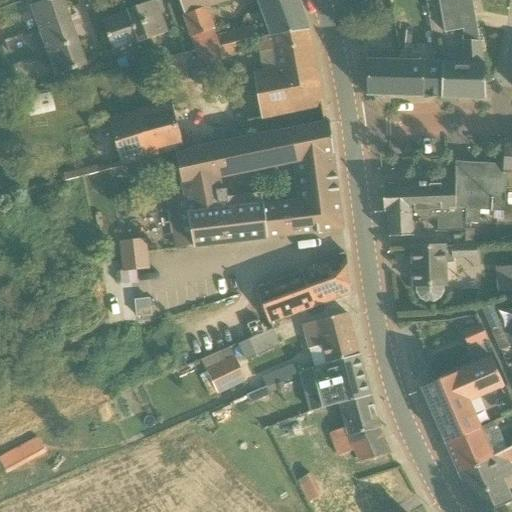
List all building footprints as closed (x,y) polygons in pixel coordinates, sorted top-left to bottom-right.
[(39,30),(70,18),(63,0),(46,0),(30,6),(39,30)] [(149,37),(168,30),(157,1),(159,0),(144,0),(145,4),(138,6),(149,37)] [(231,59),(230,52),(234,51),(232,44),(256,38),(259,49),(311,42),(309,29),(298,0),(179,0),(184,15),(182,15),(198,63),(204,61),(205,65),(231,59)] [(472,0),(438,0),(445,33),(463,29),(463,41),(480,41),(472,0)] [(509,14),(509,0),(485,0),(486,13),(509,14)] [(132,43),(149,37),(138,6),(128,10),(129,12),(122,15),(132,43)] [(114,49),(132,43),(122,15),(103,22),(114,49)] [(47,53),(78,41),(70,18),(39,30),(47,53)] [(55,76),(87,65),(78,41),(47,53),(55,76)] [(485,64),(484,64),(480,41),(463,41),(462,63),(442,62),(441,99),(443,99),(443,98),(484,100),(486,100),(485,64)] [(324,108),(311,42),(259,49),(260,53),(272,50),(276,69),(253,72),(262,120),(321,108),(322,108),(324,108)] [(406,97),(408,62),(371,61),(371,60),(368,60),(368,97),(371,97),(371,96),(406,97)] [(441,99),(442,62),(438,62),(408,62),(406,97),(421,98),(423,98),(441,98),(441,99)] [(28,116),(53,109),(47,89),(22,96),(28,116)] [(122,167),(184,149),(170,102),(109,120),(122,167)] [(175,248),(194,245),(194,248),(343,229),(330,121),(326,122),(326,120),(325,121),(176,153),(184,194),(166,197),(175,248)] [(503,211),(504,189),(505,164),(456,162),(456,182),(455,209),(465,209),(465,223),(479,224),(480,210),(503,211)] [(465,209),(455,209),(456,182),(426,184),(426,182),(419,183),(419,186),(420,222),(427,222),(427,220),(438,220),(438,231),(465,231),(465,223),(465,209)] [(420,222),(419,186),(382,187),(384,212),(388,212),(389,237),(414,236),(414,222),(420,222)] [(465,235),(453,236),(453,246),(466,245),(465,235)] [(149,268),(146,238),(120,241),(123,271),(149,268)] [(478,258),(477,245),(412,248),(413,286),(417,286),(417,293),(420,298),(426,301),(432,301),(438,297),(441,291),(441,285),(444,285),(443,256),(453,256),(453,259),(478,258)] [(313,308),(343,297),(350,294),(346,253),(344,253),(344,254),(316,264),(317,266),(301,272),(313,308)] [(276,327),(274,323),(313,308),(301,272),(256,288),(266,317),(247,325),(253,338),(273,329),(276,327)] [(149,299),(134,301),(136,316),(151,315),(149,299)] [(31,338),(75,327),(69,304),(24,315),(29,332),(31,338)] [(302,326),(308,349),(321,346),(326,364),(361,359),(360,355),(359,355),(347,313),(302,326)] [(470,348),(489,340),(481,323),(462,331),(470,348)] [(496,341),(505,337),(506,336),(502,326),(492,331),(496,341)] [(280,346),(273,329),(253,338),(249,340),(256,356),(280,346)] [(500,351),(510,346),(506,336),(505,337),(496,341),(500,351)] [(234,356),(206,370),(218,395),(246,380),(234,356)] [(446,445),(481,429),(479,424),(469,403),(504,387),(492,358),(421,388),(446,445)] [(371,398),(361,359),(326,364),(313,366),(313,367),(312,367),(312,368),(311,369),(322,409),(338,405),(337,403),(371,398)] [(266,387),(299,373),(295,364),(262,378),(266,387)] [(354,451),(359,462),(389,455),(391,454),(390,453),(380,430),(380,428),(371,398),(337,403),(338,405),(345,428),(329,433),(337,457),(354,451)] [(493,458),(492,457),(490,451),(481,429),(446,445),(458,473),(493,458)] [(0,457),(0,461),(7,474),(46,452),(37,437),(0,457)] [(511,446),(492,457),(493,458),(458,473),(475,511),(488,511),(511,502),(511,499),(503,479),(511,475),(511,466),(511,465),(511,446)] [(304,477),(300,470),(293,474),(308,503),(322,495),(311,474),(304,477)]
